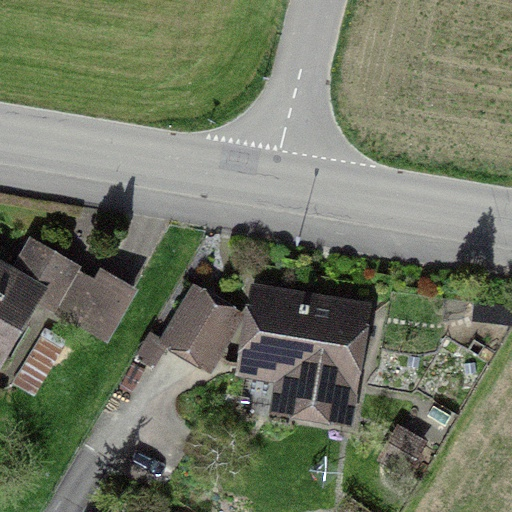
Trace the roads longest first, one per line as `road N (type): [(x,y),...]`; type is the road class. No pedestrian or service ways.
road 1 (tertiary): [(0,134),(271,179)]
road 2 (tertiary): [(271,179),(511,220)]
road 3 (residential): [(318,0),(271,179)]
